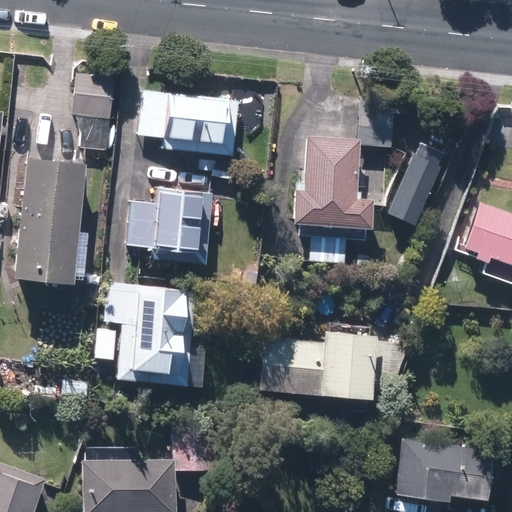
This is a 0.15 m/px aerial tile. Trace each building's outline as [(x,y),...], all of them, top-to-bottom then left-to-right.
[(73,75),(68,115),(104,120),(109,79),(73,75)] [(157,138),(156,150),(227,158),(232,103),(140,93),(136,136),(157,138)] [(287,193),(285,225),(360,231),(362,201),(348,200),(352,143),(301,139),(297,194),(287,193)] [(381,214),(406,226),(434,170),(408,157),(381,214)] [(75,166),(18,160),(4,279),(61,285),(75,166)] [(145,248),(143,260),(197,267),(206,198),(153,191),(150,207),(129,205),(123,245),(145,248)] [(511,218),(473,205),(457,250),(511,270),(511,218)] [(341,240),(305,240),(305,263),(341,264),(341,240)] [(189,293),(104,283),(100,321),(117,323),(111,380),(177,388),(189,293)] [(257,340),(252,392),(361,402),(363,383),(388,386),(403,346),(366,342),(366,340),(317,336),(316,345),(257,340)] [(29,367),(0,365),(0,391),(28,393),(29,367)] [(215,419),(172,417),(169,472),(212,475),(215,419)] [(481,451),(394,440),(386,495),(437,502),(437,496),(474,501),(481,451)] [(76,462),(76,511),(166,511),(166,461),(76,462)] [(0,511),(25,511),(38,481),(0,466),(0,511)]
